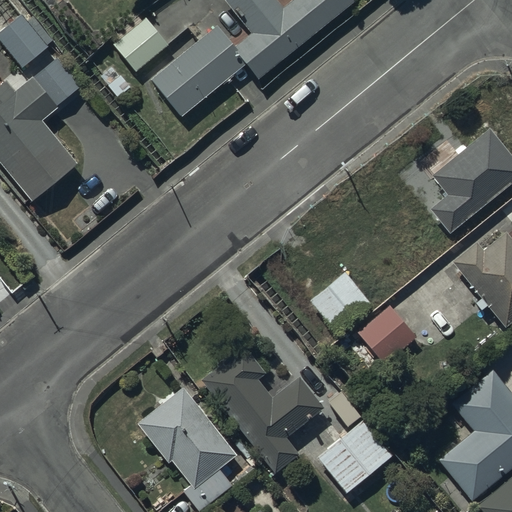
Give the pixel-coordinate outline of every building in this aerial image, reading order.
[(235,48),(218,26),(150,81),(180,119),(245,68),(256,81),(353,4),(349,0),(293,0),(282,9),(275,0),(222,0),(251,35),(235,48)] [(26,21),(21,15),(0,32),(0,45),(20,70),(55,41),(34,15),(26,21)] [(168,47),(146,20),(113,46),(134,73),(168,47)] [(0,84),(0,165),(31,204),(77,166),(41,120),(85,85),(61,55),(16,92),(6,79),(0,84)] [(99,76),(101,78),(117,98),(131,87),(113,65),(99,76)] [(428,212),(446,235),(511,181),(511,161),(487,130),(428,177),(445,198),(428,212)] [(484,307),(502,329),(511,321),(511,244),(504,234),(482,252),(474,243),(448,264),(478,300),(472,305),(478,312),(484,307)] [(372,307),(345,273),(308,301),(336,335),(372,307)] [(385,302),(384,303),(352,329),(383,367),(415,340),(385,302)] [(243,348),(200,381),(273,475),(297,456),(285,439),(322,410),(298,379),(271,400),(256,381),(264,375),(243,348)] [(435,462),(469,503),(511,468),(511,398),(490,371),(448,405),(471,433),(435,462)] [(137,424),(138,425),(168,465),(171,463),(189,487),(182,493),(196,511),(198,511),(230,488),(217,471),(235,458),(183,389),(137,424)] [(390,458),(361,423),(316,459),(346,495),(390,458)] [(474,507),(476,509),(478,511),(511,511),(511,475),(474,507)]
